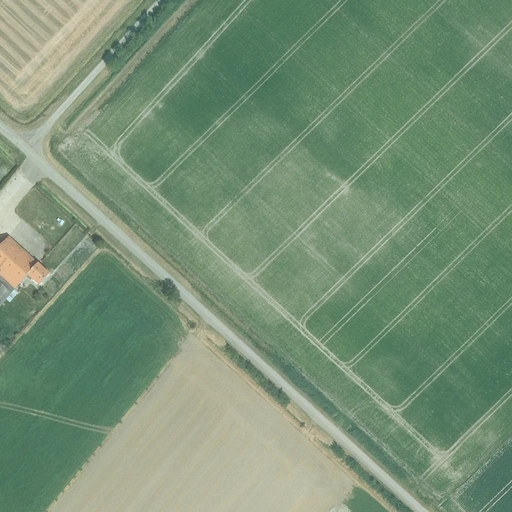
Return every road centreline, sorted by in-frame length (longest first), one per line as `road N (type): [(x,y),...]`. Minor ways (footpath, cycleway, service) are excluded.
road 1 (unclassified): [(419,511),(26,149)]
road 2 (unclassified): [(26,149),(162,0)]
